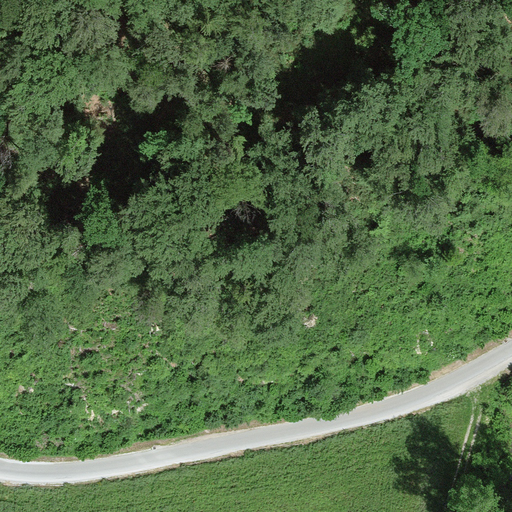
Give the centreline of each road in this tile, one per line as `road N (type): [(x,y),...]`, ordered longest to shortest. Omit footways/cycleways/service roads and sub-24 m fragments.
road 1 (unclassified): [(0,465),(107,464),(341,419),(406,401),(511,348)]
road 2 (track): [(443,511),(477,408),(470,371)]
